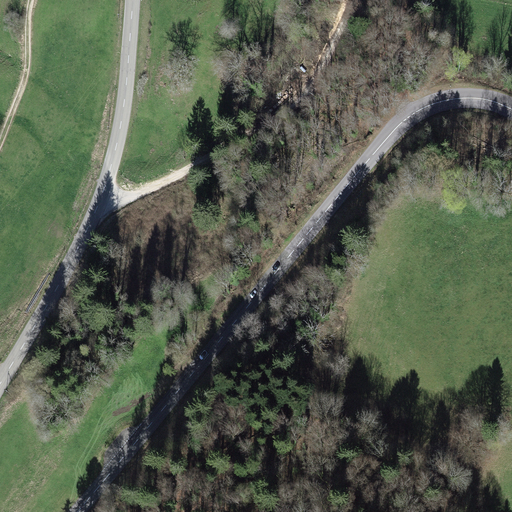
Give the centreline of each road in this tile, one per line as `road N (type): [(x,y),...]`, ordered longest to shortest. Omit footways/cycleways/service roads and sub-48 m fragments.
road 1 (secondary): [(77,511),(405,118),(459,98),(511,110)]
road 2 (secondary): [(133,0),(108,175),(0,383)]
road 3 (track): [(97,205),(175,177),(291,112),(310,91),(355,0)]
road 4 (track): [(0,143),(24,78),(29,0)]
